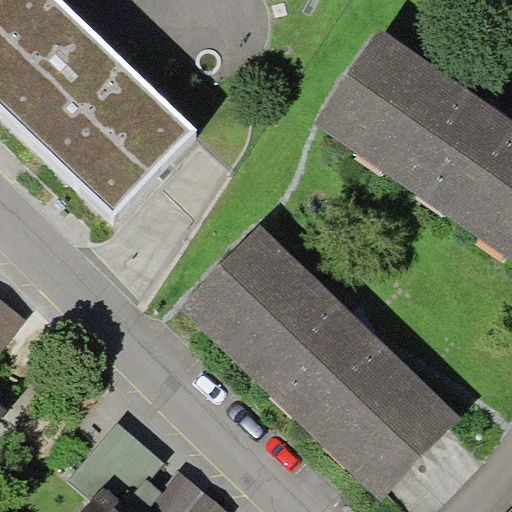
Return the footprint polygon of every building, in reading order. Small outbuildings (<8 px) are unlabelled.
[(61,0),(0,0),(0,108),(113,217),(197,129),(61,0)] [(511,117),(380,27),(314,122),(511,256),(511,117)] [(464,418),(264,224),(182,308),(382,502),(464,418)] [(0,351),(26,319),(0,298),(0,351)] [(133,495),(146,480),(163,461),(118,422),(66,481),(89,501),(102,487),(117,500),(126,489),(133,495)] [(147,506),(153,511),(186,511),(203,492),(178,471),(160,491),(147,506)] [(160,491),(146,480),(133,495),(126,489),(117,500),(131,511),(153,511),(147,506),(160,491)] [(131,511),(117,500),(102,487),(89,501),(79,511),(131,511)] [(227,511),(203,492),(186,511),(227,511)]
